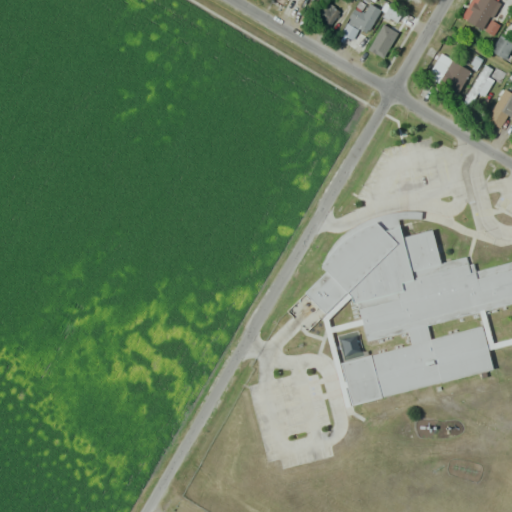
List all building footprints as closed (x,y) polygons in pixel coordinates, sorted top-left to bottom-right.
[(500,3),(494,0),(476,0),(465,19),(483,31),(500,3)] [(340,10),(325,2),(314,21),(328,29),(340,10)] [(352,39),(358,27),(367,32),(380,10),(369,3),(363,14),(355,9),(341,33),(352,39)] [(397,21),(402,9),(391,3),(385,15),(397,21)] [(392,53),(403,34),(381,21),(370,41),(392,53)] [(506,59),(511,48),(511,42),(500,36),(491,52),(506,59)] [(427,77),(457,94),(471,71),(441,53),(427,77)] [(508,114),(511,116),(511,92),(504,88),(485,119),(499,128),(508,114)] [(511,260),(490,265),(489,260),(467,264),(466,261),(397,275),(401,292),(394,293),(397,307),(390,309),(391,317),(399,315),(400,320),(511,298),(511,301),(511,300),(511,260)] [(493,371),(483,326),(429,338),(427,326),(408,330),(411,346),(342,361),(351,401),(493,371)]
